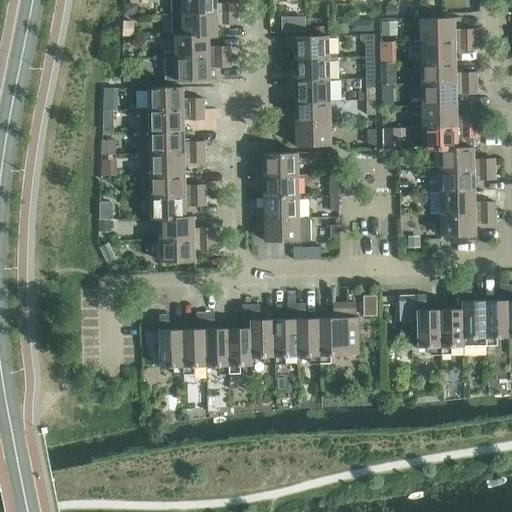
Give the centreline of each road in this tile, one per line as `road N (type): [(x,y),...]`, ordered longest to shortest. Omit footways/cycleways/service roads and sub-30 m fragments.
road 1 (residential): [(243,284),(239,98),(262,67),(262,0)]
road 2 (residential): [(243,284),(256,277),(475,270),(511,256)]
road 3 (tertiary): [(0,186),(31,0)]
road 4 (tertiary): [(28,511),(0,351)]
road 5 (residential): [(113,286),(243,284)]
